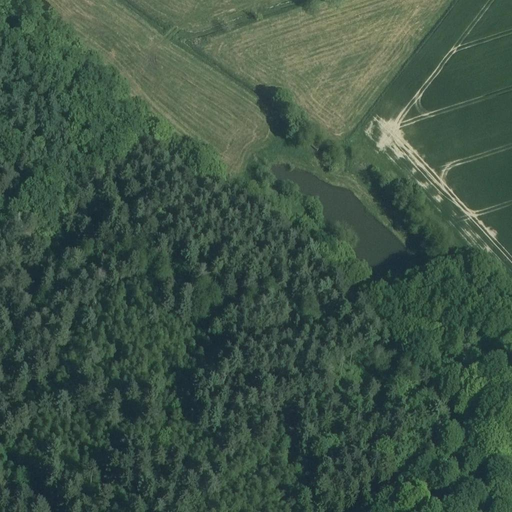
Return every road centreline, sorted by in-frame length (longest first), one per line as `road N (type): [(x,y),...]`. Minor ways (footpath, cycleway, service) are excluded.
road 1 (track): [(16,0),(131,130),(181,174),(259,224),(465,416),(488,407)]
road 2 (track): [(0,360),(93,267),(127,268),(210,313),(308,321),(465,416)]
road 3 (track): [(488,407),(426,292)]
